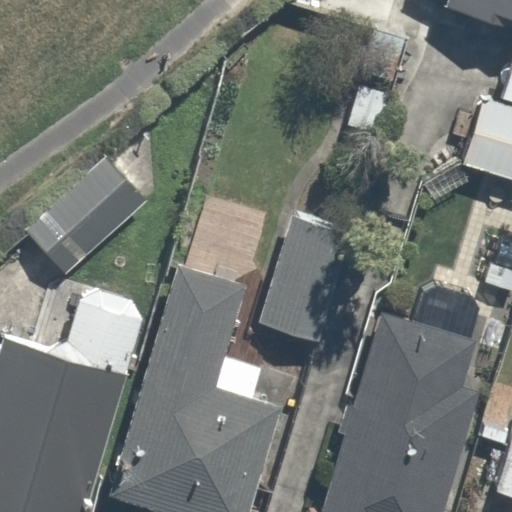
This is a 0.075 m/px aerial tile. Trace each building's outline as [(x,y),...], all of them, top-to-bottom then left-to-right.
[(511,0),(445,0),(511,22),(511,0)] [(500,85),(478,78),(456,156),(511,172),(511,47),(511,48),(500,85)] [(99,146),(19,216),(66,270),(147,201),(99,146)] [(264,285),(188,262),(120,489),(174,505),(171,511),(290,511),(369,249),(282,223),(264,285)] [(419,317),(373,304),(319,509),(305,506),(303,511),(439,511),(498,292),(430,274),(419,317)] [(101,511),(137,299),(73,288),(63,350),(1,340),(0,345),(0,495),(96,511),(101,511)] [(511,511),(511,436),(495,491),(511,496),(506,511),(511,511)]
